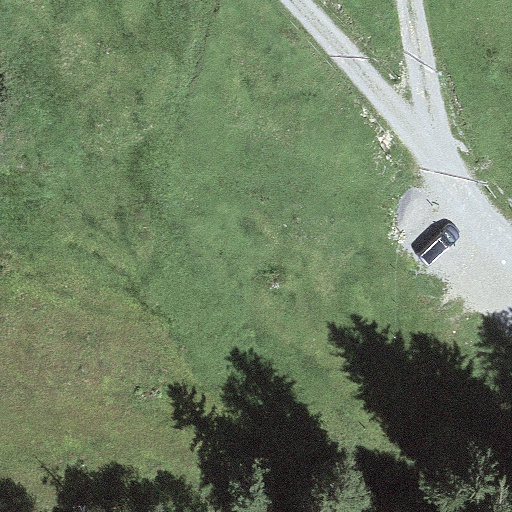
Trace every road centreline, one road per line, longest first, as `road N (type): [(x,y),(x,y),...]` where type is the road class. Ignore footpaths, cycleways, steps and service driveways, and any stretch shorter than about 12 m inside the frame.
road 1 (track): [(425,150),(309,0)]
road 2 (track): [(425,150),(433,128),(408,0)]
road 3 (track): [(511,245),(425,150)]
